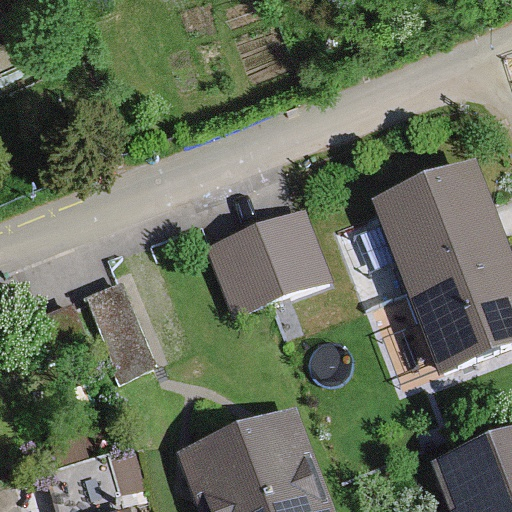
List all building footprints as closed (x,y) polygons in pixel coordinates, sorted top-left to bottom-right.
[(510,259),(477,173),(375,211),(408,298),(510,259)] [(305,217),(208,252),(234,322),(281,305),(330,286),(305,217)] [(511,357),(511,265),(510,259),(408,298),(441,385),(511,357)] [(158,378),(121,292),(29,332),(65,417),(122,393),(158,378)] [(296,419),(180,462),(198,511),(330,511),(322,490),(296,419)] [(511,511),(511,441),(431,470),(446,511),(511,511)] [(143,461),(114,468),(125,509),(154,502),(143,461)]
